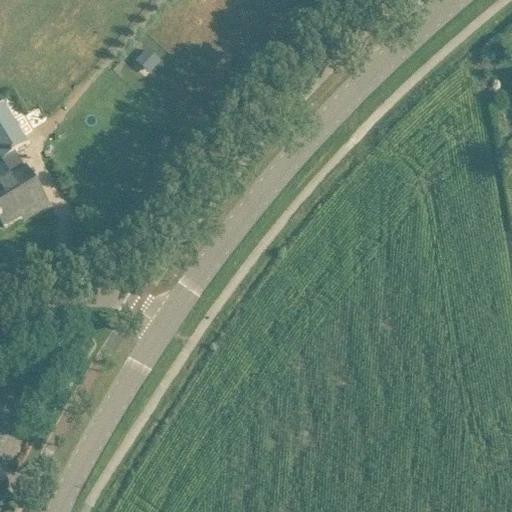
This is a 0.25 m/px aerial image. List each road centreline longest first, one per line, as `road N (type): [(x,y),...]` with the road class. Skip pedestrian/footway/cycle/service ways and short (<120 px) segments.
road 1 (secondary): [(164,324),(332,112),(455,0)]
road 2 (secondary): [(57,511),(164,324)]
road 3 (unclassified): [(164,324),(138,305),(95,295),(0,330)]
